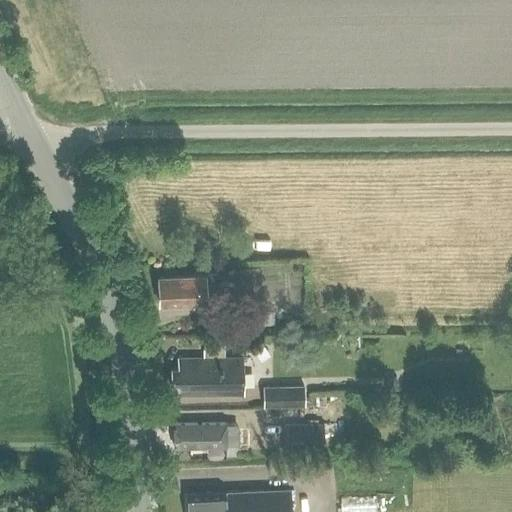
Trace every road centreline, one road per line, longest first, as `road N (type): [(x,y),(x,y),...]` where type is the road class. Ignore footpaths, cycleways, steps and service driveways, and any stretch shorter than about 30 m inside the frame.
road 1 (unclassified): [(511,131),(144,134),(30,144)]
road 2 (tertiary): [(138,511),(132,409),(111,319),(30,144)]
